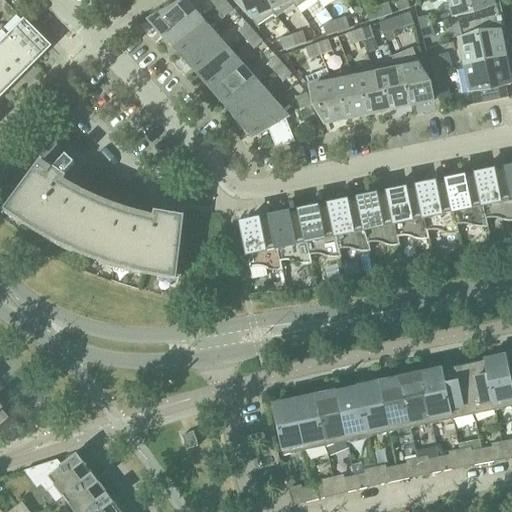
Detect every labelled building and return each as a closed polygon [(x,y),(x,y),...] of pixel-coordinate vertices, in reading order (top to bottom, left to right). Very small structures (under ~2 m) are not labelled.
[(209,0),(216,8),(225,1),(224,0),(209,0)] [(238,0),(231,0),(248,18),(249,17),(238,0)] [(275,14),(265,0),(238,0),(249,17),(257,27),(274,15),(275,14)] [(291,0),(265,0),(275,14),(274,15),(276,18),(294,6),(295,5),(291,0)] [(296,9),(309,0),(291,0),(295,5),(294,6),(296,9)] [(399,12),(410,8),(407,0),(396,0),(395,0),(399,12)] [(492,6),(491,2),(490,0),(449,0),(455,18),(458,17),(457,16),(492,6)] [(233,10),(225,1),(216,8),(224,18),(233,10)] [(457,16),(458,17),(463,39),(463,40),(498,33),(499,37),(505,36),(502,23),(503,23),(502,18),(501,18),(498,4),(497,1),(491,2),(492,6),(457,16)] [(166,41),(167,40),(166,39),(199,19),(184,2),(149,23),(166,41)] [(388,3),(376,8),(380,19),(392,14),(388,3)] [(369,22),(380,19),(376,8),(366,11),(369,22)] [(401,28),(414,24),(410,13),(397,17),(401,28)] [(417,18),(420,28),(432,25),(429,15),(417,18)] [(345,18),(333,22),(337,33),(349,29),(345,18)] [(214,35),(199,19),(166,39),(167,40),(181,55),(214,35)] [(24,21),(9,36),(35,62),(45,53),(44,51),(49,46),(24,21)] [(326,36),(337,33),(333,22),(323,25),(326,36)] [(238,32),(246,41),(255,33),(247,24),(238,32)] [(435,36),(432,25),(420,28),(423,40),(435,36)] [(370,27),(358,30),(362,41),(373,38),(370,27)] [(351,45),(362,41),(358,30),(347,34),(351,45)] [(303,32),(290,36),(294,47),(306,43),(303,32)] [(263,42),(255,33),(246,41),(254,50),(263,42)] [(463,40),(463,39),(460,40),(466,67),(505,59),(501,43),(500,43),(499,37),(498,33),(463,40)] [(181,55),(195,72),(228,52),(214,35),(181,55)] [(9,36),(0,45),(0,55),(20,76),(24,71),(26,72),(35,62),(9,36)] [(280,40),(284,51),(294,47),(290,36),(280,40)] [(328,41),(317,44),(321,55),(332,52),(328,41)] [(309,59),(321,55),(317,44),(306,48),(309,59)] [(392,57),(393,62),(411,106),(434,101),(413,49),(392,57)] [(243,68),(228,52),(195,72),(210,88),(243,68)] [(15,80),(20,76),(0,55),(0,84),(7,91),(16,81),(15,80)] [(428,59),(432,75),(444,71),(440,56),(428,59)] [(267,65),(275,74),(284,66),(276,57),(267,65)] [(508,75),(505,59),(466,67),(474,106),(509,98),(507,87),(509,86),(507,75),(508,75)] [(393,62),(375,69),(374,70),(390,111),(411,106),(393,62)] [(292,75),(284,66),(275,74),(283,83),(292,75)] [(373,66),(353,74),(352,74),(368,115),(390,111),(374,70),(375,69),(373,66)] [(210,88),(225,105),(258,85),(243,68),(210,88)] [(328,70),(306,79),(324,124),(346,119),(331,79),(332,78),(328,70)] [(352,70),(332,78),(331,79),(346,119),(368,115),(352,74),(353,74),(352,70)] [(444,71),(432,75),(436,90),(448,87),(444,71)] [(272,101),(258,85),(225,105),(238,120),(239,121),(272,101)] [(307,94),(296,98),(300,109),(311,105),(307,94)] [(239,121),(238,120),(237,121),(253,139),(269,130),(275,147),(294,142),(285,119),(287,118),(272,101),(239,121)] [(156,224),(145,221),(130,217),(105,209),(82,198),(59,185),(57,183),(62,177),(64,179),(65,178),(63,176),(74,164),(47,139),(31,160),(39,167),(8,208),(9,210),(9,209),(15,213),(21,218),(20,219),(26,223),(32,227),(41,233),(50,238),(59,244),(66,247),(73,250),(82,254),(91,258),(101,261),(101,260),(116,263),(117,263),(130,269),(130,270),(145,274),(150,275),(159,276),(159,275),(174,275),(175,276),(176,276),(183,219),(156,214),(156,216),(157,216),(156,224)] [(476,176),(477,179),(486,220),(487,220),(492,219),(494,219),(497,219),(503,222),(508,223),(511,222),(511,198),(507,173),(506,173),(489,177),(484,174),(476,176)] [(488,228),(487,220),(486,220),(477,179),(459,183),(455,180),(446,182),(447,185),(448,185),(457,226),(462,225),(464,225),(466,225),(469,226),(471,226),(474,228),(476,228),(478,229),(481,229),(485,228),(488,228)] [(417,188),(418,191),(419,191),(427,232),(428,232),(433,231),(435,231),(437,231),(440,232),(444,234),(446,234),(449,235),(451,235),(455,235),(459,234),(457,226),(448,185),(447,185),(430,189),(425,186),(417,188)] [(388,194),(388,198),(389,197),(398,238),(399,238),(403,237),(405,237),(408,237),(410,238),(412,239),(414,240),(417,240),(419,241),(422,241),(426,241),(430,240),(428,232),(427,232),(419,191),(418,191),(401,195),(396,192),(388,194)] [(358,200),(359,204),(360,203),(368,244),(369,244),(371,244),(374,243),(376,243),(378,244),(381,244),(385,246),(388,247),(391,247),(394,247),(396,247),(400,246),(399,238),(398,238),(389,197),(388,198),(371,201),(367,198),(358,200)] [(329,206),(330,210),(339,250),(340,250),(345,249),(347,249),(350,250),(353,251),(355,252),(358,253),(361,253),(363,253),(365,253),(367,253),(371,252),(369,244),(368,244),(360,203),(359,204),(342,207),(337,204),(329,206)] [(342,258),(340,250),(339,250),(330,210),(312,213),(308,210),(300,212),(300,216),(301,216),(310,257),(311,256),(315,256),(317,255),(320,256),(322,256),(327,258),(329,259),(331,259),(334,259),(336,259),(342,258)] [(312,264),(311,256),(310,257),(301,216),(300,216),(283,219),(279,216),(270,218),(271,222),(272,222),(280,263),(281,262),(285,262),(288,262),(290,262),(292,262),(295,263),(297,264),(300,265),(304,265),(307,265),(312,264)] [(249,222),(241,224),(252,279),(268,276),(267,270),(268,270),(270,271),(272,271),(275,271),(277,271),(279,271),(283,270),(281,262),(280,263),(272,222),(271,222),(254,225),(249,222)] [(419,270),(420,269),(427,268),(432,266),(429,254),(417,257),(419,270)] [(511,381),(507,357),(485,362),(495,408),(494,408),(495,412),(496,412),(511,404),(511,381)] [(495,408),(485,362),(464,366),(473,412),(473,413),(474,416),(475,416),(494,408),(495,408)] [(454,420),(473,413),(473,412),(464,366),(443,371),(452,417),(452,421),(454,420)] [(443,371),(421,375),(431,421),(431,422),(431,425),(433,425),(452,417),(443,371)] [(412,429),(431,422),(431,421),(421,375),(400,380),(410,426),(409,426),(410,430),(412,429)] [(400,380),(379,384),(389,430),(388,431),(389,434),(391,434),(409,426),(410,426),(400,380)] [(370,438),(388,431),(389,430),(379,384),(358,389),(368,435),(367,435),(368,439),(370,438)] [(358,389),(337,393),(347,439),(346,440),(347,443),(348,443),(367,435),(368,435),(358,389)] [(327,447),(346,440),(347,439),(337,393),(316,398),(325,444),(326,448),(327,447)] [(316,398),(295,402),(304,448),(304,449),(305,452),(306,452),(325,444),(316,398)] [(285,456),(304,449),(304,448),(295,402),(273,407),(283,457),(285,456)] [(197,442),(194,432),(182,436),(186,447),(187,451),(195,448),(198,446),(197,442)] [(485,464),(494,463),(491,447),(481,449),(485,464)] [(475,466),(485,464),(481,449),(472,451),(475,466)] [(448,455),(439,457),(442,473),(452,471),(448,455)] [(92,476),(93,475),(84,463),(83,464),(77,456),(63,467),(58,461),(24,472),(36,488),(40,484),(47,492),(55,486),(64,498),(92,476)] [(442,473),(439,457),(429,459),(432,475),(442,473)] [(406,464),(396,466),(400,482),(409,479),(406,464)] [(400,482),(396,466),(387,468),(390,484),(400,482)] [(364,474),(354,476),(358,491),(367,489),(364,474)] [(98,484),(92,476),(64,498),(74,511),(85,511),(107,496),(108,495),(99,483),(98,484)] [(358,491),(354,476),(345,478),(348,493),(358,491)] [(321,484),(312,486),(316,501),(325,499),(321,484)] [(316,501),(312,486),(302,488),(306,504),(316,501)] [(85,511),(120,511),(114,503),(113,504),(107,496),(85,511)]
